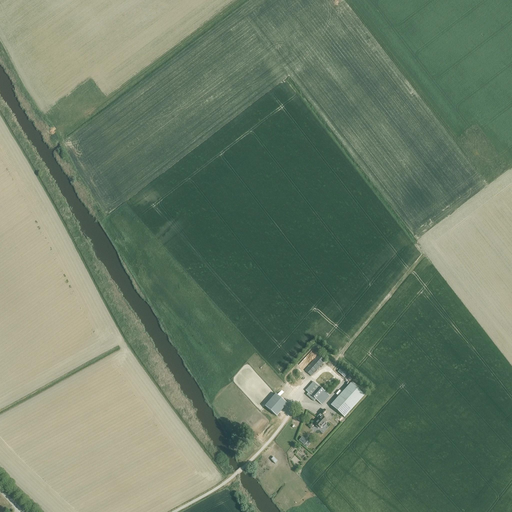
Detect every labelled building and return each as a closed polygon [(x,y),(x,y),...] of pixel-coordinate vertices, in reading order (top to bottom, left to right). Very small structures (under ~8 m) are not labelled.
[(305,370),(311,376),(326,360),(319,354),(305,370)] [(338,371),(338,372),(344,378),(348,374),(345,371),(341,368),(338,371)] [(306,391),(322,405),(329,396),(313,382),(306,391)] [(331,406),(344,418),(364,396),(351,383),(331,406)] [(265,406),(277,416),(287,404),(276,394),(265,406)] [(316,424),(315,425),(315,427),(317,429),(319,428),(320,428),(327,421),(323,418),(327,413),(324,410),(321,413),(317,418),(319,420),(315,424),(316,424)] [(304,446),(308,442),(302,437),(299,441),(304,446)] [(301,449),(298,452),(304,458),(307,455),(301,449)]
